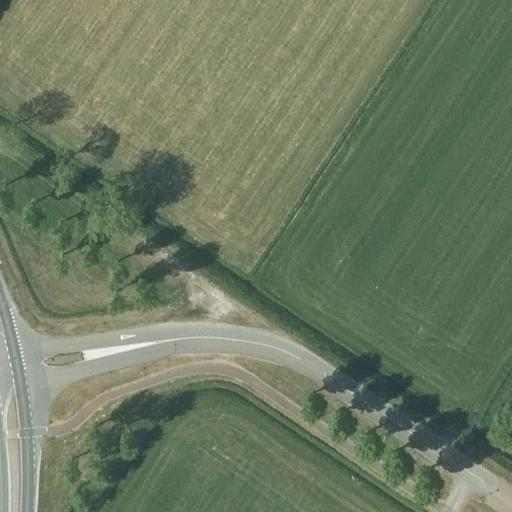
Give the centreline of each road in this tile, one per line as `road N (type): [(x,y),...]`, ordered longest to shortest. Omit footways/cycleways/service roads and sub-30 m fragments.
road 1 (unclassified): [(384,415),(297,357),(225,337),(0,367)]
road 2 (residential): [(511,500),(384,415)]
road 3 (primary): [(0,367),(12,433),(13,511)]
